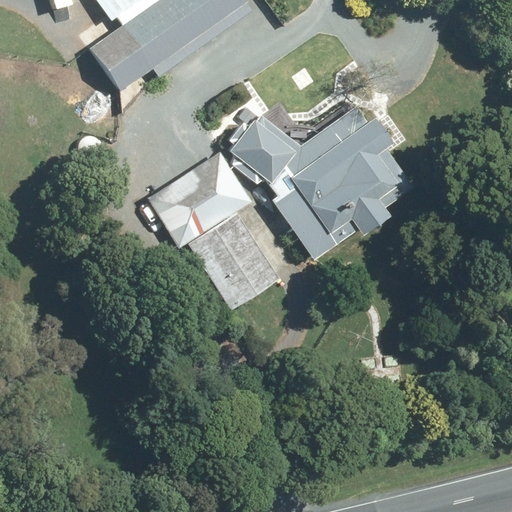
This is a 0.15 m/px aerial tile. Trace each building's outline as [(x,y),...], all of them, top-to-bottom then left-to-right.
[(51,0),(56,12),(72,7),(69,0),(51,0)] [(109,69),(121,90),(153,68),(158,78),(252,12),(247,2),(249,0),(248,0),(95,0),(111,21),(116,17),(122,25),(90,48),(109,69)] [(271,199),(314,260),(358,229),(363,235),(392,215),(387,207),(414,188),(388,148),(394,141),(386,128),(376,117),(368,121),(356,105),(302,143),(261,115),(258,116),(246,108),(238,117),(242,121),(228,139),(233,145),(229,149),(235,155),(231,163),(256,183),(264,178),(276,196),(271,199)] [(148,197),(179,247),(253,201),(219,152),(148,197)] [(188,243),(231,309),(280,279),(237,212),(188,243)]
